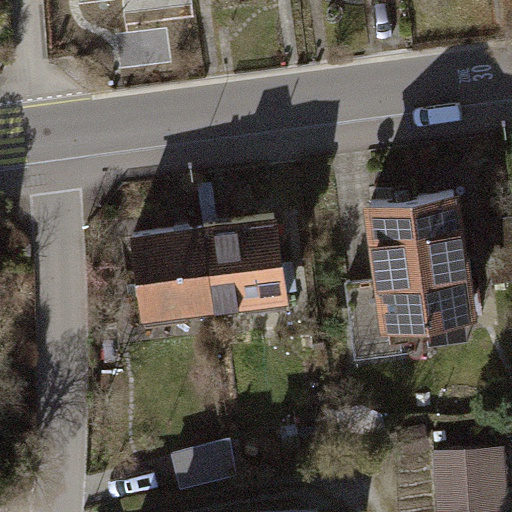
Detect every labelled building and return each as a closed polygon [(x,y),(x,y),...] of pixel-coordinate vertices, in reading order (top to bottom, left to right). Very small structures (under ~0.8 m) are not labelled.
[(472,318),(454,194),(356,208),(374,332),(472,318)] [(289,309),(274,214),(201,225),(214,310),(241,306),(243,316),(289,309)] [(511,217),(485,221),(493,282),(511,279),(511,217)] [(214,310),(201,225),(128,236),(142,330),(186,324),(184,315),(214,310)] [(505,511),(500,447),(428,453),(433,511),(505,511)]
